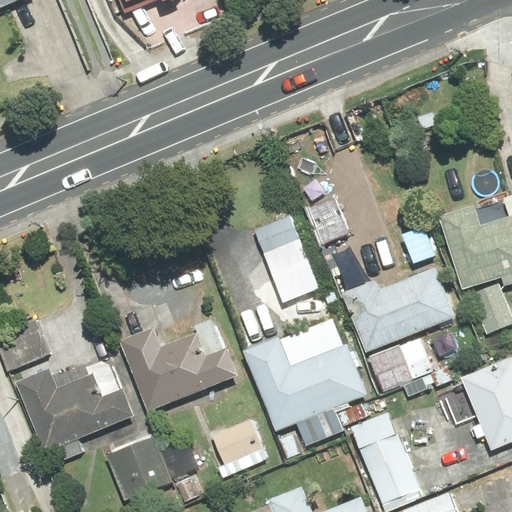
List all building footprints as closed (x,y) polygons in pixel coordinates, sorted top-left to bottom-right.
[(0,0),(0,26),(5,25),(1,13),(33,0),(0,0)] [(340,199),(311,212),(327,249),(356,236),(340,199)] [(472,287),(511,273),(511,219),(484,229),(478,210),(449,220),(472,287)] [(262,226),(279,276),(319,262),(301,213),(262,226)] [(459,314),(444,267),(386,286),(383,278),(355,288),(373,343),(459,314)] [(479,294),(493,333),(511,326),(511,285),(511,283),(479,294)] [(37,312),(0,328),(0,339),(15,372),(56,353),(37,312)] [(164,326),(125,340),(150,411),(240,380),(220,325),(170,342),(164,326)] [(279,428),(378,393),(359,339),(301,359),(290,330),(250,344),(279,428)] [(374,349),(388,388),(444,369),(430,330),(374,349)] [(65,364),(24,378),(49,451),(144,418),(122,354),(68,373),(65,364)] [(511,360),(472,375),(497,448),(511,443),(511,360)] [(400,409),(355,425),(383,504),(428,489),(400,409)] [(260,417),(221,430),(236,473),(275,459),(260,417)] [(160,430),(109,448),(127,499),(178,481),(160,430)] [(309,482),(249,506),(251,511),(377,511),(368,490),(320,509),(309,482)] [(469,511),(462,490),(408,508),(409,511),(469,511)]
